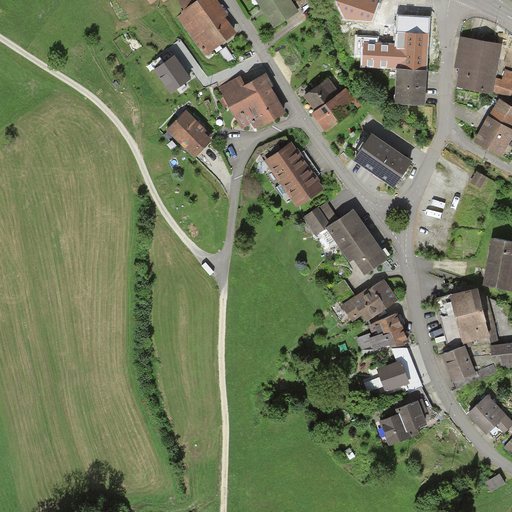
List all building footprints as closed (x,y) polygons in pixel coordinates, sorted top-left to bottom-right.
[(198,0),(184,10),(181,12),(182,13),(177,17),(206,56),(236,34),(227,21),(225,19),(229,16),(216,0),(198,0)] [(184,10),(198,0),(181,0),(179,2),(184,10)] [(255,0),(262,10),(274,29),(299,13),(290,0),(255,0)] [(431,20),(398,18),(397,44),(396,68),(396,70),(397,70),(427,72),(429,72),(430,50),(431,35),(430,34),(431,20)] [(502,45),(460,37),(454,68),(459,69),(456,88),(493,95),(493,92),(496,76),(502,45)] [(396,68),(397,44),(361,43),(361,60),(362,61),(362,66),(390,67),(390,68),(396,68)] [(185,71),(174,56),(154,70),(171,94),(191,80),(185,71)] [(511,71),(505,69),(502,77),(496,76),(493,92),(498,93),(510,98),(511,93),(511,71)] [(426,89),(427,72),(397,70),(395,105),(425,107),(426,89)] [(266,74),(245,86),(223,97),(242,129),(251,124),(254,129),(287,114),(273,91),(272,89),(274,87),(266,74)] [(335,74),(303,97),(315,112),(311,114),(326,133),(350,116),(344,108),(353,102),(355,101),(346,89),(335,74)] [(245,86),(241,76),(218,87),(223,97),(245,86)] [(350,86),(346,89),(355,101),(353,102),(358,107),(364,102),(350,86)] [(511,107),(499,99),(488,117),(511,129),(511,107)] [(207,132),(186,111),(166,131),(194,159),(212,141),(205,134),(207,132)] [(511,139),(511,129),(488,117),(474,142),(502,158),(511,139)] [(413,163),(372,135),(353,161),(377,178),(394,190),(413,163)] [(265,160),(281,184),(308,166),(303,159),(304,158),(300,152),(298,149),(296,149),(292,142),(265,160)] [(313,174),(308,166),(281,184),(296,208),(325,190),(319,182),(320,181),(317,176),(314,173),(313,174)] [(471,183),(481,189),(488,178),(477,172),(471,183)] [(339,220),(327,202),(303,217),(316,236),(327,230),(326,229),(339,220)] [(339,220),(326,229),(327,230),(350,263),(354,261),(365,276),(388,260),(354,210),(339,220)] [(511,242),(492,239),(483,287),(511,292),(511,242)] [(391,291),(384,280),(368,291),(367,288),(341,306),(353,322),(362,316),(366,322),(398,300),(391,291)] [(478,289),(450,295),(462,348),(465,346),(466,347),(498,340),(488,295),(480,296),(478,289)] [(397,315),(369,326),(374,338),(370,339),(369,339),(372,346),(374,352),(390,346),(390,347),(396,345),(397,347),(408,343),(405,333),(404,329),(402,325),(401,326),(397,315)] [(370,339),(368,334),(357,338),(362,350),(372,346),(369,339),(370,339)] [(511,343),(490,345),(491,359),(500,358),(501,369),(511,368),(511,343)] [(466,347),(465,346),(462,348),(441,356),(453,383),(476,374),(466,347)] [(401,361),(377,370),(385,393),(410,384),(401,361)] [(511,426),(511,421),(487,396),(467,415),(487,436),(497,427),(504,434),(511,426)] [(396,410),(398,415),(400,414),(408,433),(410,433),(412,437),(419,434),(417,430),(428,426),(423,414),(427,413),(422,399),(418,401),(396,410)] [(389,446),(412,437),(410,433),(408,433),(400,414),(398,415),(379,422),(389,446)] [(350,460),(355,457),(350,448),(345,451),(350,460)] [(505,483),(500,474),(485,483),(491,492),(505,483)]
